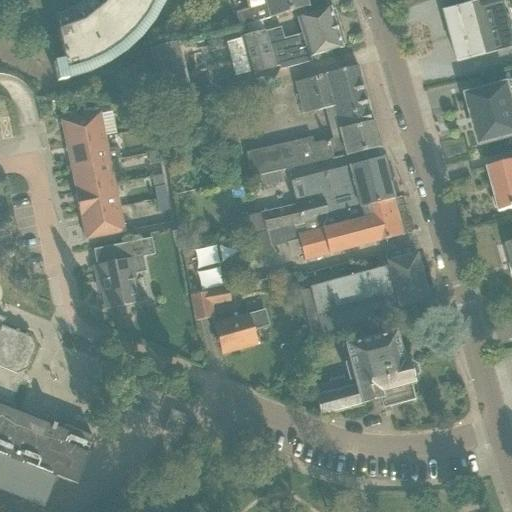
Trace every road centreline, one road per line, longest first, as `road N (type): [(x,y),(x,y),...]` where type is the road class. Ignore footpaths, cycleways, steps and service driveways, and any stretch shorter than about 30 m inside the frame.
road 1 (residential): [(497,435),(443,221),(367,0)]
road 2 (residential): [(497,435),(409,448),(319,441),(219,382)]
road 3 (residential): [(71,325),(39,152),(23,142),(0,146)]
